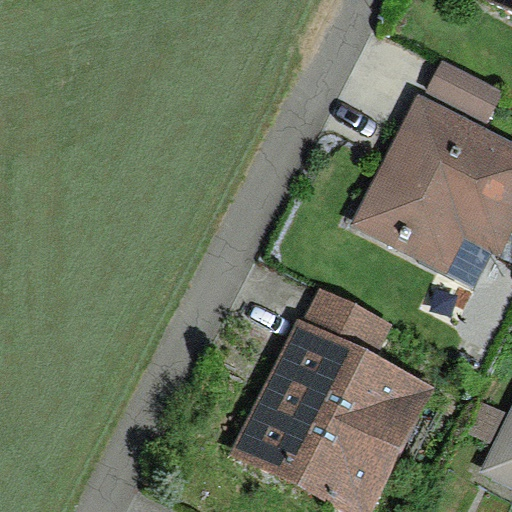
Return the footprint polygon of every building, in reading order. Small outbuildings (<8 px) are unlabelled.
[(511,0),(482,0),(511,14),(511,0)] [(421,99),(484,131),(503,93),(440,61),(421,99)] [(511,144),(484,131),(421,99),(357,229),(449,274),(463,245),(497,262),(511,232),(511,144)] [(294,322),(225,458),(332,511),(374,511),(436,389),(376,359),(392,326),(320,290),(302,326),(294,322)] [(511,420),(486,475),(511,487),(511,420)]
